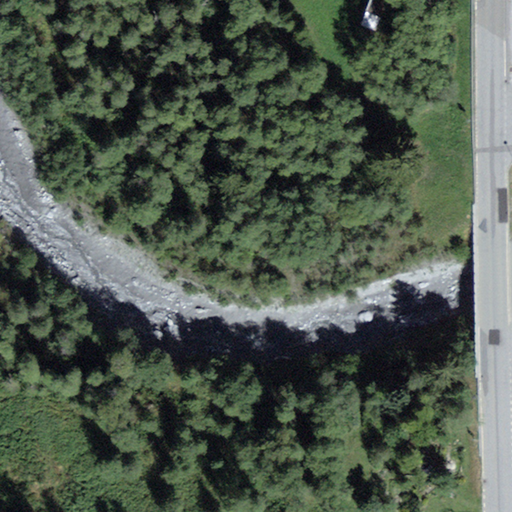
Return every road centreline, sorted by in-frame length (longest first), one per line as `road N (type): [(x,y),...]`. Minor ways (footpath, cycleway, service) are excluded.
road 1 (tertiary): [(497,136),(505,511)]
road 2 (tertiary): [(498,0),(497,136)]
